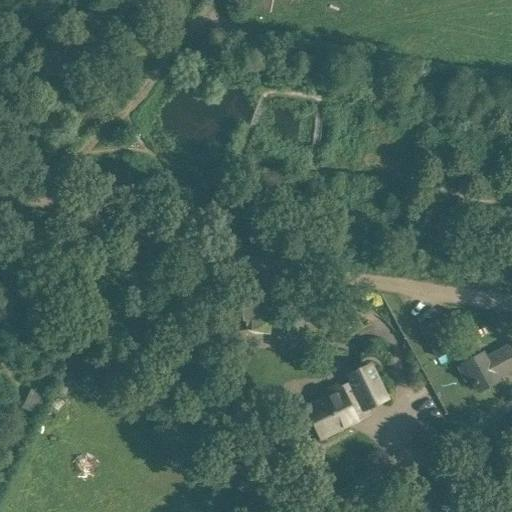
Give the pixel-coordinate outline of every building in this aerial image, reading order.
[(293,300),(248,293),(244,317),(273,316),(274,308),(289,311),(290,305),(292,306),(293,300)] [(421,329),(436,357),(450,349),(435,321),(421,329)] [(466,326),(463,328),(466,333),(469,331),(469,332),(475,328),(472,322),(466,325),(466,326)] [(466,381),(471,378),(479,391),(497,380),(496,378),(511,368),(511,343),(487,357),(484,352),(457,367),(466,381)] [(317,431),(320,439),(356,421),(353,414),(364,409),(364,410),(386,399),(369,365),(347,376),(353,388),(343,393),(341,390),(339,391),(336,387),(322,394),(324,398),(305,408),(309,415),(303,418),(311,434),(317,431)] [(31,391),(22,409),(42,419),(51,401),(31,391)] [(214,441),(207,461),(221,465),(227,445),(214,441)]
